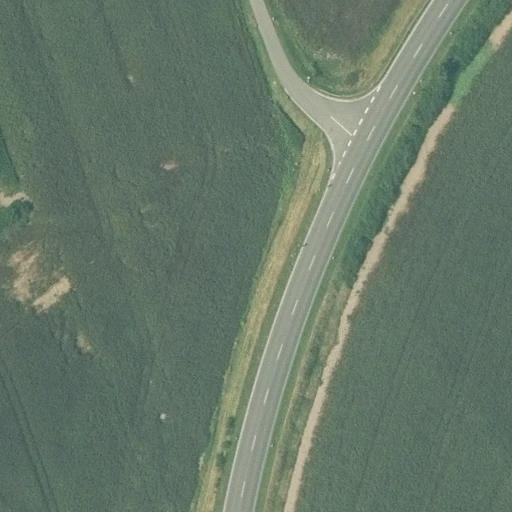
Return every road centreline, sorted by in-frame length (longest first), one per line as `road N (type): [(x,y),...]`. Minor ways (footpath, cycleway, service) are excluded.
road 1 (secondary): [(238,511),(270,382),(319,243),(364,149)]
road 2 (unclassified): [(255,0),(280,70),(312,114),(364,149)]
road 3 (secondary): [(364,149),(454,0)]
